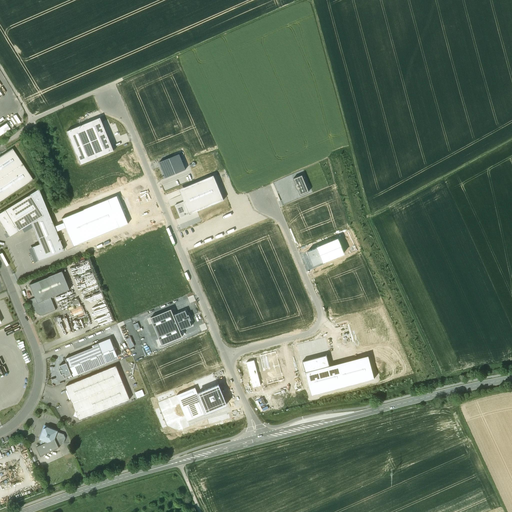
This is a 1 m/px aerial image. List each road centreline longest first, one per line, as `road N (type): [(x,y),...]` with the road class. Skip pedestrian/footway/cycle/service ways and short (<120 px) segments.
road 1 (track): [(310,0),(370,217),(511,139)]
road 2 (residential): [(225,356),(105,86)]
road 3 (track): [(31,118),(294,0)]
road 4 (secondary): [(258,440),(511,378)]
road 5 (secondary): [(24,511),(258,440)]
road 6 (residential): [(225,356),(320,321),(267,200)]
road 7 (unclassified): [(0,432),(25,413),(39,374),(0,261)]
road 8 (track): [(370,217),(441,378)]
